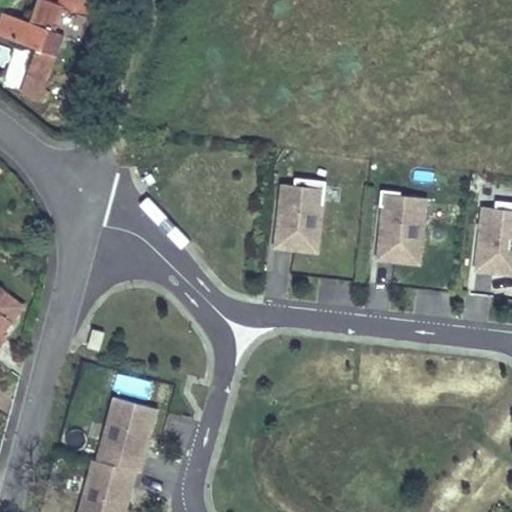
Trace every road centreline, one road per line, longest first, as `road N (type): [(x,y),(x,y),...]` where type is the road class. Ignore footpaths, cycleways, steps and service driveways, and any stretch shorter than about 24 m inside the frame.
road 1 (residential): [(225,326),(302,320),(511,344)]
road 2 (residential): [(7,511),(75,275)]
road 3 (residential): [(225,326),(186,511)]
road 4 (residential): [(75,275),(71,181),(0,126)]
road 5 (residential): [(75,275),(174,265),(225,326)]
